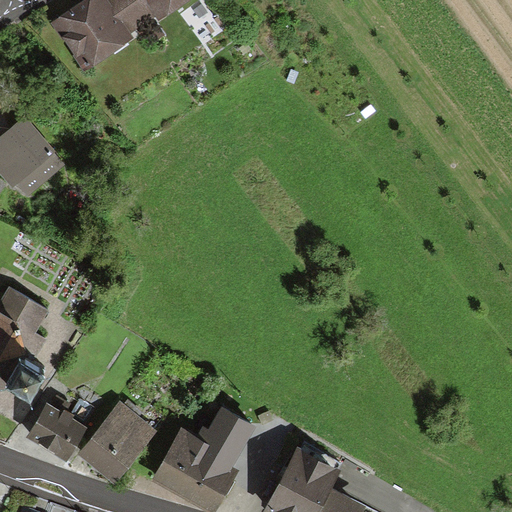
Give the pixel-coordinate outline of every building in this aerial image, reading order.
[(77,0),(52,17),(86,65),(136,30),(132,25),(141,19),(128,0),(77,0)] [(128,0),(141,19),(155,10),(158,15),(179,0),(128,0)] [(26,113),(0,134),(0,167),(12,182),(18,178),(27,190),(65,159),(26,113)] [(0,288),(0,375),(6,374),(11,368),(33,381),(49,353),(37,346),(45,333),(36,328),(51,303),(7,277),(0,288)] [(115,483),(158,431),(122,402),(80,453),(115,483)] [(88,428),(49,404),(28,439),(67,462),(88,428)] [(203,424),(196,437),(210,445),(194,470),(207,478),(231,469),(258,426),(222,405),(208,427),(203,424)] [(179,496),(194,470),(210,445),(196,437),(183,429),(152,480),(179,496)] [(321,511),(333,490),(343,472),(299,448),(264,511),(321,511)] [(194,470),(179,496),(189,501),(210,511),(214,511),(239,472),(231,469),(207,478),(194,470)] [(333,490),(321,511),(365,511),(368,508),(333,490)]
